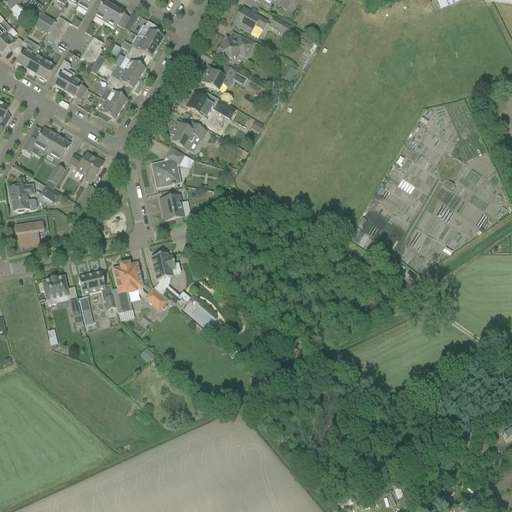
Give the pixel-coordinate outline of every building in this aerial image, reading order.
[(16,8),(8,0),(3,0),(1,2),(10,13),(16,8)] [(67,0),(67,2),(77,8),(81,0),(67,0)] [(81,0),(77,8),(87,14),(95,0),(81,0)] [(250,0),(267,9),(272,0),(281,0),(278,7),(286,12),(292,0),(250,0)] [(44,9),(30,1),(23,13),(37,21),(40,15),(44,9)] [(103,3),(98,12),(94,18),(104,24),(113,9),(111,8),(112,7),(108,4),(107,5),(103,3)] [(113,9),(104,24),(115,31),(116,28),(123,16),(123,15),(113,9)] [(233,26),(242,30),(250,35),(255,27),(257,29),(258,27),(263,30),(266,24),(245,11),(243,15),(240,13),(233,26)] [(37,21),(51,29),(54,23),(40,15),(37,21)] [(123,16),(116,28),(122,31),(129,20),(123,16)] [(59,20),(55,25),(66,31),(69,26),(59,20)] [(273,20),(269,28),(286,38),(291,30),(273,20)] [(3,23),(0,25),(0,41),(6,35),(11,31),(3,23)] [(54,24),(50,29),(63,37),(66,31),(55,25),(54,24)] [(136,38),(141,41),(157,50),(163,40),(149,32),(152,27),(147,24),(144,29),(142,28),(136,38)] [(47,35),(49,36),(59,42),(63,37),(50,29),(47,35)] [(6,35),(0,41),(0,54),(1,56),(7,51),(13,56),(23,45),(18,41),(14,44),(6,35)] [(59,42),(49,36),(46,41),(56,47),(59,42)] [(127,53),(127,54),(139,61),(142,56),(151,61),(157,50),(141,41),(136,38),(130,48),(124,44),(120,49),(127,53)] [(216,56),(224,61),(232,66),(237,58),(235,57),(237,53),(246,58),(252,47),(239,39),(237,42),(237,44),(237,45),(235,45),(227,41),(224,42),(216,56)] [(92,40),(89,45),(101,52),(99,50),(102,46),(92,40)] [(23,45),(13,56),(18,60),(15,66),(19,68),(18,69),(23,72),(23,71),(25,72),(34,57),(39,49),(25,41),(23,45)] [(89,45),(86,50),(98,57),(101,52),(89,45)] [(86,50),(83,56),(93,62),(93,61),(95,62),(98,57),(86,50)] [(129,63),(123,72),(138,81),(144,71),(136,66),(139,61),(127,54),(124,59),(129,63)] [(83,56),(80,61),(89,67),(93,62),(83,56)] [(34,57),(25,72),(34,77),(35,78),(44,63),(34,57)] [(44,63),(35,78),(46,84),(55,69),(44,63)] [(57,80),(53,88),(56,90),(55,92),(60,95),(61,93),(63,94),(72,79),(67,76),(68,75),(67,73),(69,69),(69,66),(63,63),(54,78),(57,80)] [(280,79),(290,84),(296,72),(287,67),(280,79)] [(106,83),(109,85),(121,92),(124,87),(132,92),(135,88),(136,89),(138,84),(137,83),(138,81),(123,72),(116,68),(106,83)] [(203,76),(203,78),(204,79),(200,85),(211,90),(216,93),(220,86),(227,90),(232,81),(242,87),(245,81),(233,73),(224,68),(219,77),(208,71),(208,72),(207,71),(204,73),(203,76)] [(72,79),(63,94),(73,100),(74,99),(80,88),(82,85),(72,79)] [(109,85),(100,100),(105,103),(104,103),(120,113),(126,102),(117,97),(121,92),(109,85)] [(80,88),(74,99),(80,103),(87,92),(80,88)] [(185,109),(194,114),(201,119),(205,112),(209,114),(211,111),(229,122),(235,112),(216,101),(213,107),(193,95),(185,109)] [(104,103),(103,105),(98,114),(114,123),(120,113),(104,103)] [(0,125),(1,126),(8,109),(0,105),(0,125)] [(250,130),(259,136),(263,128),(254,123),(250,130)] [(172,144),(181,149),(187,153),(195,139),(201,143),(206,134),(191,125),(188,131),(176,125),(170,136),(175,139),(172,144)] [(29,139),(21,152),(29,157),(33,149),(46,157),(57,138),(48,133),(48,134),(43,131),(36,143),(29,139)] [(57,138),(46,157),(59,165),(65,155),(70,147),(65,144),(66,143),(57,138)] [(234,154),(245,160),(248,155),(237,149),(234,154)] [(156,191),(166,188),(177,186),(179,185),(179,183),(179,180),(177,179),(175,179),(174,172),(175,172),(176,170),(175,166),(181,164),(184,159),(179,155),(170,150),(164,161),(163,163),(163,165),(151,167),(156,191)] [(68,166),(76,170),(87,177),(84,183),(90,186),(103,165),(100,163),(99,164),(85,156),(82,162),(74,157),(68,166)] [(48,183),(45,189),(52,193),(56,187),(64,172),(57,168),(48,183)] [(10,199),(12,214),(16,213),(18,215),(22,214),(24,212),(28,211),(28,212),(30,213),(34,212),(36,210),(35,203),(33,202),(27,203),(26,196),(33,195),(32,188),(25,189),(25,188),(8,190),(9,199),(10,199)] [(76,207),(82,211),(83,211),(94,192),(88,188),(76,207)] [(52,193),(45,189),(40,197),(55,205),(60,198),(52,193)] [(237,202),(236,202),(235,195),(226,197),(230,214),(239,212),(238,210),(239,209),(237,202)] [(179,197),(168,200),(158,202),(163,224),(184,220),(179,197)] [(28,228),(14,230),(15,239),(19,238),(19,241),(18,241),(19,249),(39,246),(37,237),(42,235),(43,235),(47,234),(45,218),(41,219),(27,221),(28,228)] [(150,260),(153,269),(156,282),(172,278),(172,276),(180,274),(177,265),(173,266),(171,258),(167,259),(166,256),(150,260)] [(113,272),(115,281),(117,291),(111,293),(117,316),(130,313),(126,295),(134,293),(134,291),(142,290),(136,266),(129,268),(128,265),(119,267),(120,270),(113,272)] [(78,280),(80,289),(82,300),(78,301),(81,315),(82,314),(89,312),(87,300),(87,299),(86,300),(85,297),(105,292),(103,284),(100,274),(78,280)] [(41,284),(42,286),(39,286),(41,294),(43,293),(46,303),(47,303),(48,308),(55,306),(54,301),(68,298),(64,279),(55,281),(55,280),(54,280),(54,281),(51,282),(50,281),(50,282),(41,284)] [(160,297),(174,309),(181,301),(167,289),(160,297)] [(165,304),(152,292),(145,301),(158,312),(165,304)] [(112,298),(104,300),(107,312),(115,310),(112,298)] [(68,302),(72,320),(73,324),(81,322),(76,300),(68,302)] [(50,348),(56,346),(53,331),(46,333),(50,348)] [(493,455),(511,446),(508,439),(489,448),(493,455)]
